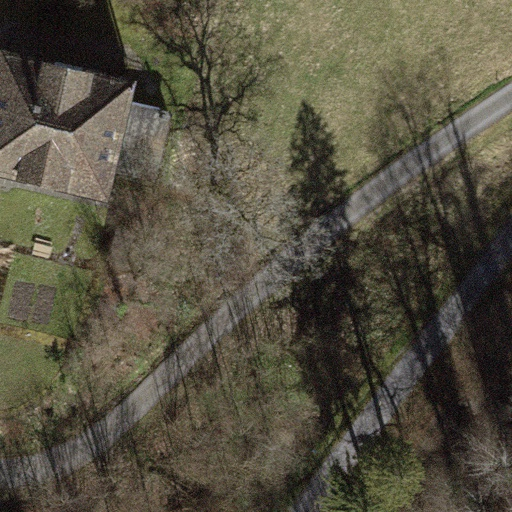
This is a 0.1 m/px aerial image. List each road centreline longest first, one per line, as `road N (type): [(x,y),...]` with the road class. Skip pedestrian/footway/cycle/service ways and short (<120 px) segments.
road 1 (track): [(511,100),(71,443),(0,477)]
road 2 (track): [(310,511),(511,239)]
